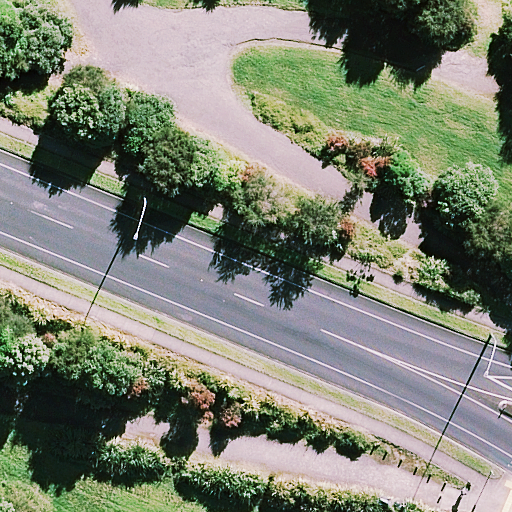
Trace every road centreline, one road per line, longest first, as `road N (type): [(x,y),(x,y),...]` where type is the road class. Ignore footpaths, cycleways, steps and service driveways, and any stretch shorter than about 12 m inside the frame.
road 1 (tertiary): [(377,354),(0,200)]
road 2 (tertiary): [(511,443),(377,354)]
road 3 (tertiary): [(377,354),(511,382)]
